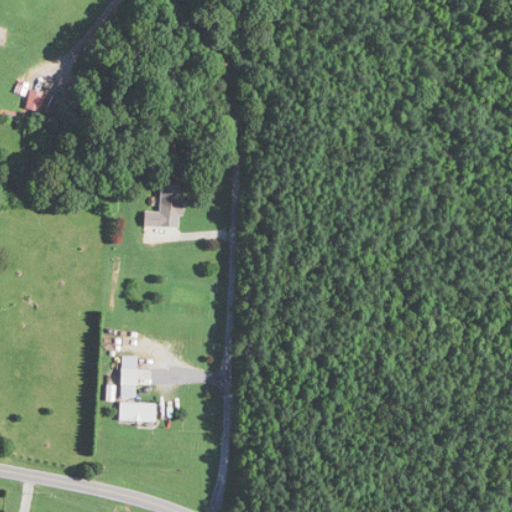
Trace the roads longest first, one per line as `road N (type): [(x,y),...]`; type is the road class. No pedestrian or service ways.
road 1 (residential): [(214,511),(238,281),(242,120),(233,79),(175,0)]
road 2 (tertiary): [(0,469),(178,511)]
